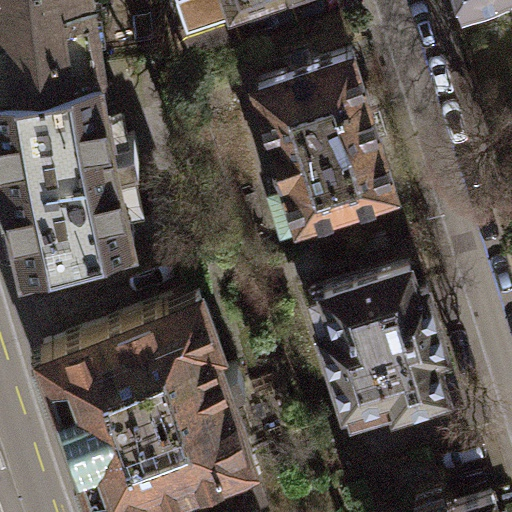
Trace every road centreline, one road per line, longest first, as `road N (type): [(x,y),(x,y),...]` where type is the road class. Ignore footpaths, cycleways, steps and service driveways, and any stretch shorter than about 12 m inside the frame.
road 1 (residential): [(511,372),(397,0)]
road 2 (tertiary): [(50,511),(0,358)]
